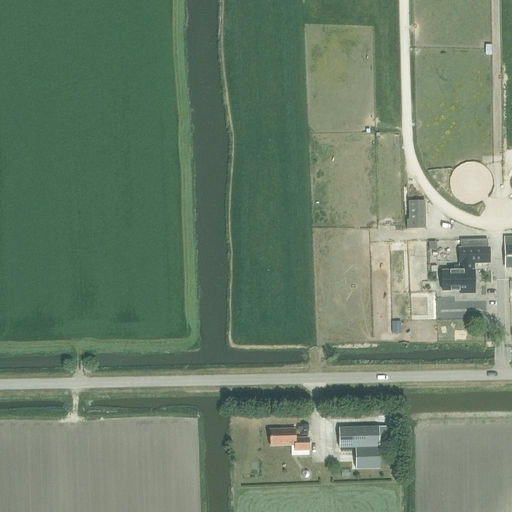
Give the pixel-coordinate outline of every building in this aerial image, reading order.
[(409,201),(409,229),(425,229),(425,201),(409,201)] [(389,241),(399,241),(398,230),(388,230),(389,241)] [(460,263),(460,271),(442,272),(442,291),(466,290),(466,293),(474,293),(474,271),(473,263),(489,263),(489,248),(488,248),(488,239),(460,240),(460,249),(459,249),(459,263),(460,263)] [(339,429),(339,449),(379,448),(379,428),(339,429)] [(295,429),(270,430),(270,447),(295,446),(294,451),(309,451),(309,438),(295,438),(295,429)]
